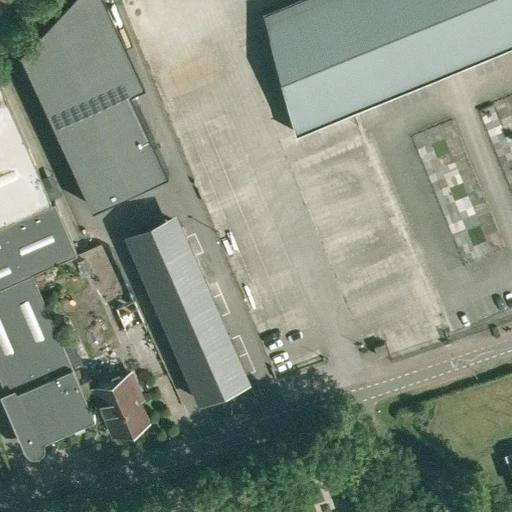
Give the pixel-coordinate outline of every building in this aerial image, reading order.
[(511,0),(288,0),(262,11),(296,132),(511,43),(511,0)] [(205,47),(205,68),(216,68),(216,47),(205,47)] [(187,67),(163,75),(167,85),(190,76),(187,67)] [(0,222),(51,201),(0,82),(0,222)] [(92,205),(168,170),(129,87),(53,122),(92,205)] [(507,138),(511,137),(511,114),(502,117),(507,138)] [(445,126),(419,138),(437,177),(468,162),(461,146),(451,150),(446,139),(464,131),(460,121),(446,128),(445,126)] [(194,170),(206,169),(205,143),(223,143),(223,133),(193,134),(194,170)] [(54,199),(51,201),(0,222),(0,377),(6,392),(5,393),(6,394),(7,393),(29,444),(32,446),(36,448),(38,444),(38,440),(94,415),(93,411),(92,411),(32,271),(77,251),(54,199)] [(185,240),(138,262),(200,396),(213,390),(215,396),(235,386),(233,381),(247,374),(185,240)] [(474,264),(494,255),(489,244),(469,252),(474,264)] [(365,325),(408,306),(403,294),(384,302),(382,298),(358,308),(365,325)] [(134,299),(114,308),(127,337),(147,328),(148,327),(135,298),(134,299)] [(377,355),(387,352),(384,342),(374,345),(377,355)] [(146,419),(133,389),(136,387),(130,372),(94,387),(114,433),(146,419)] [(394,511),(388,493),(348,507),(350,511),(394,511)]
